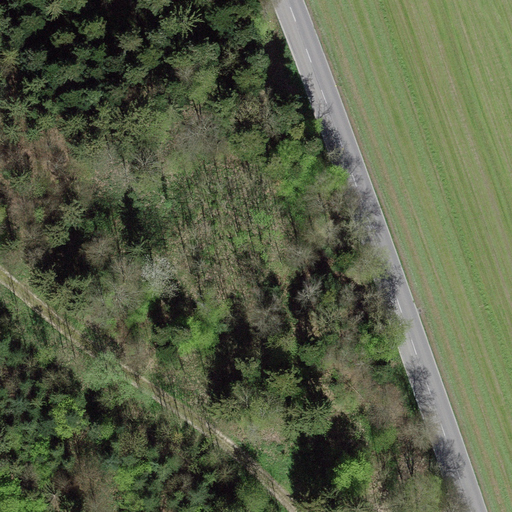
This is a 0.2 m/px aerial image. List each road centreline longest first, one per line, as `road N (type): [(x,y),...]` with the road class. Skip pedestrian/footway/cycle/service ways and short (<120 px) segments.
road 1 (secondary): [(281,0),(465,511)]
road 2 (track): [(0,273),(64,330),(213,434),(294,511)]
